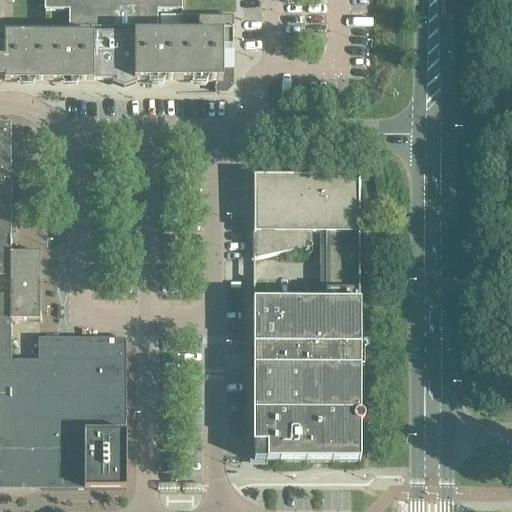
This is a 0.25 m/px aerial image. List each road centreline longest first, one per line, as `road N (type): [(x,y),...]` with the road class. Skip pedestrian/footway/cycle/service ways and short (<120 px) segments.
road 1 (tertiary): [(419,132),(417,435)]
road 2 (tertiary): [(445,435),(445,132)]
road 3 (residential): [(61,129),(78,148),(82,323),(147,324)]
road 4 (residential): [(212,323),(218,155),(248,130)]
road 5 (residential): [(147,130),(147,324)]
road 6 (residential): [(218,511),(212,323)]
road 7 (residential): [(147,324),(145,511)]
road 8 (residential): [(419,132),(248,130)]
road 9 (tertiary): [(445,132),(442,0)]
road 10 (tertiary): [(420,0),(419,132)]
